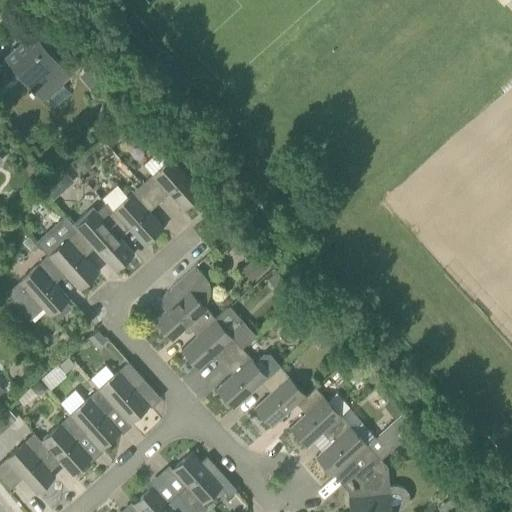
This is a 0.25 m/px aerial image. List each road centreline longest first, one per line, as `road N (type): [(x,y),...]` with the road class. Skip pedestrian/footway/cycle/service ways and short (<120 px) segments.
road 1 (residential): [(187,411),(107,312),(190,235)]
road 2 (residential): [(77,511),(187,411)]
road 3 (residential): [(187,411),(273,496)]
